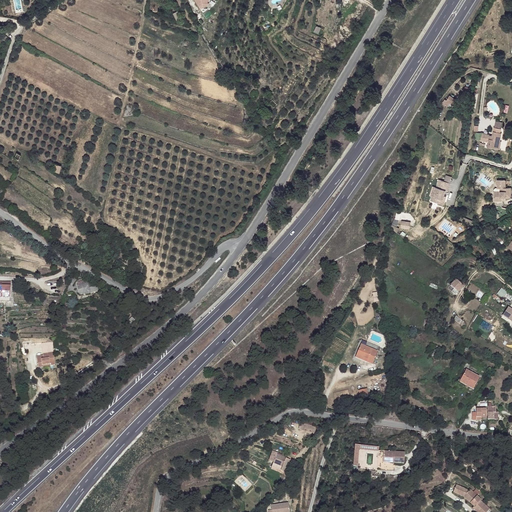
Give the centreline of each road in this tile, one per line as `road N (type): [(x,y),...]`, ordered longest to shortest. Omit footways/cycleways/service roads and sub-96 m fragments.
road 1 (motorway): [(455,0),(329,193),(177,353),(5,511)]
road 2 (motorway): [(63,511),(341,201),(472,0)]
road 3 (unclassified): [(511,439),(302,409),(181,463),(160,486),(156,511)]
road 4 (tertiary): [(238,243),(175,314),(0,451)]
road 5 (tertiary): [(390,0),(238,243)]
road 6 (unclassified): [(0,211),(62,256),(149,299),(238,243)]
